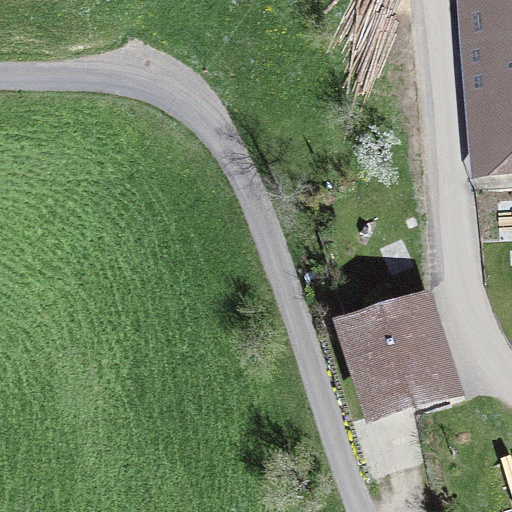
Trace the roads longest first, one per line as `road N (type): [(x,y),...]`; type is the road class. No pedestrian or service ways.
road 1 (unclassified): [(361,511),(227,143),(186,106),(131,81),(0,75)]
road 2 (unclassified): [(438,0),(460,280),(483,347),(511,383)]
